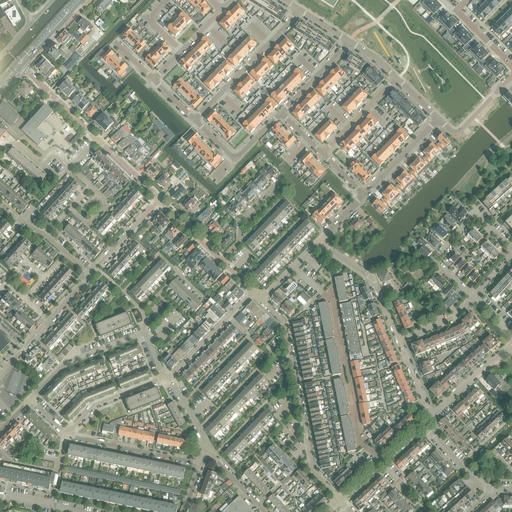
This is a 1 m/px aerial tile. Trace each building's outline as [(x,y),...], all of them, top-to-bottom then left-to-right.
[(112,2),(111,1),(110,0),(100,0),(94,7),(100,12),(100,11),(102,13),(112,2)] [(201,0),(197,0),(192,5),(195,9),(196,9),(203,2),(203,1),(201,0)] [(258,0),(254,8),(255,7),(260,10),(265,0),(258,0)] [(266,0),(265,0),(260,10),(264,13),(265,13),(271,3),(270,3),(270,2),(269,1),(268,1),(266,0)] [(426,1),(423,4),(428,9),(429,9),(436,2),(435,1),(434,0),(425,0),(426,1)] [(487,0),(485,0),(483,3),(492,12),(494,9),(495,8),(488,1),(487,0)] [(488,0),(488,1),(495,8),(499,5),(494,0),(488,0)] [(195,9),(195,10),(199,14),(199,13),(207,5),(203,1),(203,2),(196,9),(195,9)] [(439,4),(436,2),(429,9),(434,14),(432,16),(431,17),(434,20),(438,15),(436,13),(441,7),(439,5),(440,5),(439,4)] [(264,13),(264,14),(269,17),(276,6),(273,4),(273,5),(271,3),(265,13),(264,13)] [(479,6),(479,7),(488,16),(492,12),(483,3),(480,6),(479,6)] [(207,5),(199,13),(203,16),(211,9),(207,5)] [(238,5),(234,9),(241,16),(245,12),(244,11),(242,9),(238,5)] [(276,6),(269,17),(274,21),(275,20),(275,19),(281,10),(281,9),(279,8),(278,8),(276,6)] [(479,6),(474,10),(484,20),(487,17),(488,16),(479,7),(479,6)] [(13,8),(4,13),(12,25),(20,20),(15,10),(13,8)] [(230,12),(238,20),(237,20),(239,22),(243,18),(241,16),(234,9),(230,12)] [(281,10),(275,19),(275,20),(280,23),(285,15),(285,16),(287,13),(284,11),(281,10)] [(230,12),(226,16),(227,16),(234,23),(237,20),(238,20),(230,12)] [(438,15),(434,20),(436,22),(437,22),(442,27),(452,17),(450,15),(450,16),(447,12),(446,12),(441,18),(438,15)] [(179,17),(187,25),(191,21),(183,13),(179,17)] [(178,15),(174,20),(175,21),(176,21),(183,28),(187,25),(179,17),(178,15)] [(226,16),(223,20),(231,28),(235,24),(234,23),(227,16),(226,16)] [(452,17),(442,27),(447,32),(447,33),(449,35),(454,31),(452,29),(451,28),(457,23),(454,20),(454,19),(452,17)] [(504,17),(500,21),(509,29),(511,26),(511,24),(511,25),(504,17)] [(83,19),(79,24),(81,27),(80,29),(84,33),(86,31),(88,28),(91,31),(94,28),(88,22),(87,23),(83,19)] [(100,19),(95,24),(104,32),(108,27),(100,19)] [(223,20),(219,24),(228,33),(232,28),(231,28),(223,20)] [(172,25),(179,32),(183,28),(176,21),(175,21),(172,25)] [(297,35),(304,24),(302,22),(302,23),(299,21),(296,27),(295,27),(294,29),(293,31),(298,34),(297,35)] [(500,21),(497,24),(505,33),(509,29),(500,21)] [(171,24),(167,28),(176,37),(180,32),(179,32),(172,25),(171,24)] [(297,35),(302,38),(309,27),(308,26),(307,26),(305,25),(305,24),(304,24),(297,35)] [(497,24),(492,28),(494,30),(501,37),(502,37),(505,33),(497,24)] [(304,36),(309,39),(315,30),(312,29),(310,28),(309,27),(302,38),(303,38),(304,36)] [(128,28),(120,36),(125,41),(126,40),(125,40),(133,33),(133,32),(128,28)] [(454,31),(449,35),(450,36),(452,38),(454,36),(455,36),(460,41),(467,33),(466,32),(465,31),(465,30),(464,30),(462,28),(456,33),(455,32),(454,31)] [(309,39),(314,43),(320,33),(318,32),(317,32),(315,31),(315,30),(309,39)] [(74,31),(71,35),(78,41),(81,37),(74,31)] [(133,33),(125,40),(126,40),(130,44),(137,37),(139,36),(134,31),(133,32),(133,33)] [(72,38),(65,32),(57,40),(63,45),(63,44),(65,45),(72,38)] [(89,38),(85,33),(78,41),(83,45),(89,38)] [(317,48),(318,48),(325,36),(322,35),(322,36),(320,34),(320,33),(314,43),(319,46),(317,48)] [(467,33),(460,41),(465,46),(464,47),(462,48),(465,51),(469,47),(469,46),(467,44),(469,43),(473,39),(473,38),(471,36),(470,36),(467,33)] [(318,48),(323,51),(330,40),(328,39),(327,39),(325,37),(325,36),(318,48)] [(137,37),(130,44),(134,48),(134,49),(141,41),(137,37)] [(205,37),(201,41),(202,42),(202,41),(210,50),(214,46),(205,37)] [(249,37),(245,41),(253,48),(257,44),(249,37)] [(286,38),(282,42),(289,50),(293,46),(286,38)] [(330,40),(323,51),(324,49),(329,52),(333,46),(334,46),(336,43),(333,41),(332,42),(330,40)] [(134,48),(133,49),(138,53),(141,50),(143,48),(145,46),(146,45),(141,41),(134,49),(134,48)] [(162,41),(157,45),(159,47),(166,54),(171,50),(166,45),(167,45),(162,41)] [(202,42),(198,45),(206,52),(205,53),(206,53),(210,50),(202,41),(202,42)] [(242,44),(249,52),(253,48),(245,41),(242,44)] [(278,45),(278,46),(286,53),(289,50),(282,42),(278,46),(278,45)] [(240,43),(236,47),(237,47),(246,55),(249,52),(242,44),(240,43)] [(469,47),(465,51),(467,53),(468,54),(469,53),(471,55),(474,58),(483,49),(482,48),(480,46),(481,46),(480,46),(480,45),(480,46),(478,44),(472,49),(469,47)] [(198,45),(195,49),(202,56),(205,53),(206,52),(198,45)] [(69,57),(72,54),(69,51),(64,46),(60,49),(67,55),(69,57)] [(74,46),(69,51),(72,54),(77,49),(74,46)] [(278,46),(274,49),(282,57),(286,53),(278,46)] [(155,51),(162,58),(166,54),(159,47),(155,51)] [(237,47),(234,51),(242,59),(246,55),(237,47)] [(60,49),(58,51),(55,48),(51,52),(49,52),(48,53),(48,55),(56,62),(60,58),(59,58),(61,56),(66,60),(69,57),(67,55),(60,49)] [(153,49),(149,54),(150,55),(158,63),(162,58),(155,51),(153,49)] [(195,49),(191,52),(198,60),(199,59),(202,56),(195,49)] [(274,50),(271,53),(279,61),(282,57),(274,49),(274,50)] [(474,58),(473,58),(479,63),(478,64),(480,67),(485,62),(483,60),(488,54),(486,52),(486,51),(486,52),(485,51),(483,49),(474,58)] [(104,52),(100,56),(102,58),(100,60),(102,62),(105,65),(105,64),(114,55),(115,55),(110,50),(107,54),(104,52)] [(230,54),(230,55),(238,63),(239,63),(243,59),(242,59),(234,51),(230,54)] [(76,52),(71,57),(74,60),(78,64),(83,58),(76,52)] [(191,52),(187,56),(196,64),(196,65),(200,61),(199,59),(198,60),(191,52)] [(348,67),(356,56),(355,56),(352,55),(353,54),(350,52),(348,55),(348,56),(344,62),(349,65),(348,67)] [(275,65),(279,61),(271,53),(267,57),(275,65)] [(230,54),(225,58),(234,67),(238,63),(230,55),(230,54)] [(114,55),(105,64),(109,68),(120,57),(119,56),(117,58),(114,55)] [(150,55),(146,60),(147,60),(149,63),(154,68),(159,63),(158,63),(150,55)] [(184,60),(192,68),(196,64),(187,56),(184,60)] [(348,67),(353,71),(361,59),(360,59),(357,58),(357,57),(356,56),(348,67)] [(68,59),(63,65),(66,68),(72,63),(74,60),(71,57),(68,59)] [(120,57),(109,68),(114,72),(123,63),(122,63),(120,60),(122,58),(120,57)] [(184,59),(180,63),(182,65),(181,66),(185,70),(186,69),(188,71),(189,73),(194,69),(192,68),(184,60),(184,59)] [(224,59),(220,63),(221,64),(229,72),(233,68),(224,59)] [(266,59),(262,63),(270,71),(270,70),(274,67),(266,59)] [(363,61),(361,59),(353,71),(359,74),(366,63),(363,61)] [(485,62),(480,67),(483,70),(484,69),(489,74),(491,73),(491,72),(499,64),(498,64),(497,63),(493,59),(488,65),(487,64),(485,62)] [(44,60),(41,63),(49,72),(52,74),(55,70),(53,68),(44,60)] [(72,63),(66,68),(70,72),(76,67),(78,64),(74,60),(72,63)] [(41,63),(37,67),(46,75),(48,78),(52,74),(49,72),(41,63)] [(114,72),(113,73),(118,77),(120,75),(122,77),(126,73),(124,71),(128,67),(123,63),(122,63),(123,63),(114,72)] [(262,64),(258,67),(266,75),(270,71),(262,63),(262,64)] [(221,64),(217,68),(218,69),(218,68),(226,76),(230,72),(229,72),(221,64)] [(499,64),(491,72),(492,73),(496,78),(499,75),(500,76),(501,74),(502,73),(501,73),(503,71),(504,70),(502,69),(500,67),(500,66),(501,66),(500,66),(499,64)] [(254,70),(254,71),(262,79),(266,75),(258,67),(255,71),(254,70)] [(333,70),(343,80),(347,76),(338,67),(334,71),(333,70)] [(361,76),(366,80),(375,71),(373,69),(372,69),(370,67),(366,72),(365,72),(363,73),(363,74),(361,76)] [(218,69),(215,72),(222,79),(225,76),(226,76),(218,68),(218,69)] [(298,69),(294,73),(302,81),(306,77),(298,69)] [(333,70),(330,74),(338,83),(342,79),(343,80),(333,70)] [(262,79),(254,71),(250,75),(258,82),(262,79)] [(375,71),(366,80),(370,85),(379,75),(378,73),(377,73),(375,71)] [(215,72),(211,76),(218,83),(219,83),(222,79),(215,72)] [(294,74),(290,77),(298,85),(301,81),(302,81),(294,73),(293,73),(294,74)] [(330,75),(327,78),(334,85),(337,82),(338,83),(330,74),(330,75)] [(381,78),(379,75),(370,85),(371,84),(375,88),(381,82),(382,83),(384,80),(382,77),(381,78)] [(59,88),(64,93),(71,85),(73,83),(70,81),(71,81),(66,76),(61,81),(64,84),(59,88)] [(208,79),(207,79),(215,87),(219,83),(218,83),(211,76),(208,79)] [(249,76),(245,80),(253,88),(257,84),(249,76)] [(285,79),(285,80),(294,89),(298,85),(290,77),(287,81),(285,79)] [(207,78),(203,83),(211,91),(215,87),(207,79),(208,79),(207,78)] [(323,81),(332,91),(332,90),(331,89),(334,85),(327,78),(323,81)] [(177,83),(173,87),(178,91),(185,84),(180,79),(177,82),(177,83)] [(241,83),(249,91),(252,88),(253,89),(253,88),(245,80),(241,84),(241,83)] [(285,80),(281,83),(290,92),(294,89),(285,80)] [(323,81),(319,85),(329,94),(332,91),(323,81)] [(28,94),(32,90),(32,89),(30,87),(29,87),(23,82),(20,85),(20,86),(28,94),(28,93),(28,94)] [(185,84),(178,91),(182,95),(191,86),(186,82),(185,84)] [(241,83),(237,87),(247,96),(245,95),(249,91),(241,83)] [(281,83),(277,87),(286,96),(290,92),(281,83)] [(74,88),(71,85),(64,93),(68,98),(73,93),(75,95),(80,90),(76,86),(74,88)] [(328,94),(329,94),(319,85),(315,89),(323,97),(327,93),(328,94)] [(20,86),(19,87),(18,87),(16,88),(16,90),(15,91),(13,93),(6,100),(10,104),(12,102),(17,96),(19,94),(26,101),(28,98),(29,97),(27,95),(28,94),(28,93),(28,94),(20,86)] [(101,95),(104,92),(98,86),(95,88),(101,95)] [(191,86),(182,95),(186,100),(195,91),(191,86)] [(243,100),(247,96),(237,87),(237,88),(234,92),(243,100)] [(277,87),(273,91),(283,101),(283,100),(286,96),(277,87)] [(360,88),(356,92),(364,100),(367,96),(360,88)] [(84,94),(80,90),(75,95),(77,97),(73,102),(77,106),(85,99),(82,96),(84,94)] [(390,103),(400,94),(397,92),(395,90),(390,95),(389,95),(388,96),(388,97),(392,101),(390,103)] [(195,91),(186,100),(190,104),(198,96),(200,95),(195,91)] [(279,105),(283,101),(273,91),(275,93),(271,96),(279,105)] [(310,94),(318,103),(322,99),(314,91),(310,95),(310,94)] [(352,96),(360,104),(360,103),(364,100),(356,92),(352,96)] [(310,94),(306,98),(315,107),(318,103),(310,94)] [(400,94),(390,103),(395,108),(404,98),(402,96),(401,96),(400,94)] [(190,104),(195,109),(203,100),(198,96),(190,104)] [(268,96),(264,100),(274,110),(278,106),(268,96)] [(349,100),(357,107),(360,104),(352,96),(349,100)] [(306,99),(303,102),(310,109),(314,106),(315,107),(306,98),(306,99)] [(404,98),(395,108),(399,112),(408,102),(406,100),(404,98)] [(87,101),(85,99),(77,106),(82,111),(87,106),(89,108),(94,103),(89,99),(87,101)] [(265,102),(261,105),(269,114),(273,110),(274,110),(264,100),(263,101),(265,102)] [(345,102),(344,103),(353,111),(356,107),(357,108),(357,107),(349,100),(345,103),(345,102)] [(10,104),(16,110),(18,108),(12,102),(10,104)] [(299,105),(309,115),(307,113),(310,109),(303,102),(300,106),(299,105)] [(403,116),(412,107),(412,106),(411,105),(410,105),(408,103),(409,102),(408,102),(399,112),(401,110),(405,114),(403,116)] [(0,138),(6,131),(17,141),(24,133),(37,146),(45,138),(46,139),(54,131),(55,133),(63,124),(51,113),(52,113),(44,106),(27,125),(3,103),(0,105),(0,117),(0,138)] [(349,115),(353,111),(344,103),(340,107),(349,115)] [(99,113),(94,108),(95,107),(93,105),(86,113),(87,115),(88,116),(89,117),(90,117),(90,118),(94,114),(96,116),(99,113),(101,114),(103,111),(102,110),(99,113)] [(261,105),(257,109),(266,117),(269,114),(261,105)] [(299,105),(295,109),(305,118),(309,115),(299,105)] [(408,120),(409,118),(417,111),(415,108),(414,109),(412,107),(403,116),(408,120)] [(258,110),(254,114),(262,121),(266,117),(257,109),(258,110)] [(301,123),(305,118),(295,109),(296,110),(292,114),(301,123)] [(205,119),(210,124),(218,115),(213,111),(205,119)] [(417,111),(409,118),(414,123),(421,115),(421,114),(419,113),(417,111)] [(95,122),(100,127),(110,116),(108,114),(106,116),(103,113),(95,122)] [(152,118),(149,114),(144,119),(147,122),(152,118)] [(254,114),(251,118),(258,125),(262,121),(254,114)] [(210,123),(214,127),(222,120),(217,116),(218,116),(218,115),(210,124),(210,123)] [(366,119),(367,119),(374,126),(374,127),(379,123),(370,115),(366,119)] [(423,118),(421,115),(414,123),(418,127),(423,122),(426,120),(424,117),(423,118)] [(111,116),(110,116),(100,127),(105,132),(109,128),(113,132),(120,125),(114,119),(114,118),(112,117),(111,116)] [(247,121),(246,121),(255,129),(254,129),(258,125),(251,118),(247,122),(247,121)] [(363,123),(370,130),(374,126),(367,119),(363,123)] [(214,127),(219,132),(226,124),(222,120),(214,127)] [(329,120),(326,124),(333,131),(337,127),(329,120)] [(251,133),(255,129),(246,121),(242,125),(245,127),(244,128),(248,132),(249,131),(251,133)] [(359,126),(367,134),(370,130),(363,123),(359,127),(359,126)] [(219,132),(223,136),(232,127),(230,128),(226,124),(219,132)] [(270,131),(275,135),(282,128),(278,124),(274,128),(273,128),(270,131)] [(322,128),(330,135),(333,131),(326,124),(322,128)] [(152,125),(145,132),(147,134),(154,127),(152,125)] [(355,130),(363,138),(367,134),(359,126),(355,130)] [(123,127),(111,139),(115,144),(118,141),(120,143),(126,138),(130,134),(123,127)] [(236,131),(232,127),(223,136),(227,140),(232,136),(236,131)] [(395,131),(405,141),(409,137),(399,127),(395,131)] [(278,140),(278,141),(289,130),(287,129),(285,131),(282,128),(275,135),(279,139),(278,140)] [(317,130),(326,139),(330,135),(322,128),(319,131),(317,130)] [(281,146),(291,136),(288,134),(290,131),(289,130),(278,141),(282,145),(281,146)] [(326,139),(317,130),(313,134),(322,143),(326,139)] [(355,131),(352,134),(359,142),(363,138),(355,130),(355,131)] [(392,135),(401,144),(404,141),(405,141),(395,131),(397,133),(394,137),(392,135)] [(186,141),(191,145),(199,137),(194,133),(191,136),(189,134),(184,138),(187,141),(186,141)] [(79,134),(70,143),(73,145),(82,136),(79,134)] [(120,143),(118,146),(122,150),(125,147),(127,150),(133,144),(133,145),(134,143),(137,141),(130,134),(126,138),(120,143)] [(348,138),(355,145),(359,142),(352,134),(348,138)] [(388,139),(390,141),(398,148),(401,144),(392,135),(388,139)] [(447,139),(445,137),(442,135),(437,139),(440,142),(438,144),(442,148),(444,146),(447,149),(451,144),(447,140),(447,139)] [(296,140),(291,136),(281,146),(286,150),(296,140)] [(194,151),(205,140),(203,138),(201,140),(199,138),(199,137),(191,145),(191,146),(191,145),(195,149),(194,151)] [(344,142),(352,149),(355,145),(348,138),(344,142)] [(205,140),(194,151),(198,155),(207,146),(204,143),(206,141),(205,140)] [(127,150),(124,153),(129,157),(131,159),(134,156),(139,151),(140,151),(143,147),(141,145),(137,141),(134,143),(133,145),(133,144),(127,150)] [(390,141),(386,144),(394,152),(398,148),(390,141)] [(352,150),(352,149),(344,142),(340,146),(342,148),(341,148),(346,152),(348,154),(352,150)] [(383,148),(390,155),(394,152),(386,144),(383,148)] [(429,147),(428,149),(435,156),(441,149),(437,145),(435,147),(432,144),(429,146),(429,147)] [(207,146),(198,155),(202,159),(213,148),(212,147),(210,149),(207,146)] [(134,156),(131,159),(136,164),(138,166),(141,164),(143,166),(143,165),(150,158),(148,156),(150,154),(149,153),(143,147),(140,151),(139,151),(134,156)] [(7,149),(2,155),(4,157),(6,155),(10,150),(7,148),(7,149)] [(10,150),(6,155),(39,183),(44,178),(45,180),(49,176),(46,174),(46,175),(12,148),(10,150)] [(213,148),(202,159),(207,163),(216,154),(215,154),(213,152),(215,149),(213,148)] [(379,151),(387,159),(390,155),(383,148),(379,151)] [(429,162),(435,156),(428,149),(423,153),(426,156),(424,158),(429,162)] [(152,157),(153,158),(160,151),(159,150),(152,157)] [(91,159),(96,163),(103,156),(100,154),(101,152),(99,151),(91,159)] [(378,151),(375,154),(384,163),(383,162),(387,159),(379,151),(378,151)] [(298,163),(303,167),(313,157),(308,153),(298,163)] [(220,158),(216,154),(207,163),(207,164),(207,163),(212,167),(213,166),(215,168),(219,164),(217,162),(220,158)] [(371,159),(380,167),(384,163),(375,154),(375,155),(371,159)] [(105,158),(103,156),(96,163),(100,168),(108,159),(106,157),(105,158)] [(307,171),(319,159),(317,158),(315,160),(312,158),(313,157),(303,167),(305,165),(309,169),(307,171)] [(150,158),(143,165),(144,166),(147,169),(151,164),(150,162),(152,160),(150,158)] [(418,158),(414,163),(423,171),(422,170),(428,163),(423,159),(421,161),(418,158)] [(110,161),(108,159),(100,168),(104,172),(111,164),(109,162),(110,161)] [(319,159),(307,171),(311,175),(321,166),(318,163),(320,161),(319,159)] [(348,169),(352,173),(361,165),(356,161),(354,163),(354,162),(350,166),(350,167),(348,169)] [(419,176),(423,171),(414,163),(410,167),(413,170),(411,172),(415,176),(417,174),(419,176)] [(103,173),(107,177),(108,177),(117,168),(115,166),(114,167),(111,164),(104,172),(103,173)] [(147,169),(146,171),(146,173),(147,174),(149,174),(154,178),(161,170),(157,166),(155,168),(152,165),(147,169)] [(264,168),(262,170),(268,176),(270,173),(275,178),(279,174),(270,165),(266,170),(264,168)] [(353,173),(356,176),(364,169),(360,165),(361,165),(352,173),(353,173)] [(325,170),(321,166),(311,175),(316,180),(321,175),(321,174),(325,170)] [(88,171),(84,167),(79,171),(84,176),(88,171)] [(113,180),(120,173),(117,170),(118,169),(117,168),(108,177),(107,177),(112,181),(113,180)] [(356,176),(360,180),(367,172),(364,169),(356,176)] [(84,176),(88,180),(92,175),(90,173),(91,172),(89,170),(88,171),(84,176)] [(262,174),(257,179),(266,187),(270,183),(265,178),(268,176),(262,170),(260,172),(262,174)] [(183,171),(176,178),(179,180),(185,173),(183,171)] [(371,176),(367,172),(360,180),(364,183),(371,176)] [(402,175),(400,176),(410,185),(408,184),(414,177),(410,173),(408,175),(404,172),(402,174),(402,175)] [(122,175),(120,173),(113,180),(117,184),(125,176),(124,174),(122,175)] [(185,173),(179,180),(181,182),(188,175),(185,173)] [(176,178),(173,175),(169,180),(164,175),(158,182),(159,182),(158,184),(161,186),(162,185),(164,188),(170,183),(173,186),(179,180),(176,178)] [(127,178),(125,176),(117,184),(115,186),(120,190),(121,188),(122,189),(129,181),(126,179),(127,178)] [(405,190),(410,185),(400,176),(399,178),(398,178),(396,181),(399,184),(397,186),(402,190),(403,188),(405,190)] [(76,190),(80,186),(73,179),(69,183),(76,190)] [(251,181),(249,183),(255,189),(257,187),(261,191),(266,187),(257,179),(253,183),(251,181)] [(181,182),(179,180),(173,186),(177,189),(175,191),(174,190),(171,194),(173,196),(173,197),(173,198),(174,198),(175,198),(177,200),(183,194),(184,195),(187,192),(183,187),(184,186),(181,182)] [(505,180),(501,184),(508,191),(511,188),(511,187),(505,180)] [(69,183),(66,187),(73,193),(76,190),(69,183)] [(248,188),(245,192),(253,200),(257,196),(253,191),(255,189),(249,183),(246,186),(248,188)] [(0,189),(0,193),(2,195),(9,188),(5,184),(0,189)] [(501,184),(497,188),(504,195),(508,191),(501,184)] [(138,199),(141,195),(132,186),(130,188),(132,190),(131,192),(138,199)] [(391,186),(386,190),(396,199),(400,195),(399,193),(400,191),(396,187),(394,189),(391,186)] [(66,187),(62,191),(69,197),(73,193),(66,187)] [(2,195),(6,199),(12,191),(9,188),(2,195)] [(198,188),(196,190),(203,197),(205,195),(198,188)] [(497,188),(493,191),(500,198),(504,195),(497,188)] [(199,201),(203,197),(196,190),(192,194),(199,201)] [(239,194),(236,196),(242,202),(244,200),(249,204),(253,200),(245,192),(243,190),(239,194)] [(396,200),(396,199),(386,190),(387,191),(382,195),(385,198),(384,200),(388,204),(394,198),(396,200)] [(6,199),(10,202),(16,195),(12,191),(6,199)] [(62,191),(59,195),(66,201),(69,197),(62,191)] [(493,191),(489,195),(496,202),(500,198),(493,191)] [(131,192),(129,194),(127,192),(125,194),(134,202),(138,199),(131,192)] [(125,194),(123,196),(125,198),(124,200),(131,206),(132,208),(136,204),(134,202),(125,194)] [(329,197),(340,208),(341,206),(339,204),(342,201),(335,194),(330,198),(329,197)] [(10,202),(14,205),(20,198),(16,195),(10,202)] [(59,195),(55,198),(62,205),(66,201),(59,195)] [(489,195),(486,199),(493,207),(497,203),(496,202),(489,195)] [(230,202),(232,204),(240,213),(244,208),(240,204),(242,202),(236,196),(230,202)] [(198,201),(194,198),(192,200),(189,197),(186,200),(185,198),(179,204),(184,209),(185,208),(188,211),(192,206),(193,207),(196,204),(195,204),(198,201)] [(329,197),(324,201),(334,210),(336,207),(338,209),(340,208),(329,197)] [(14,205),(17,209),(24,202),(20,198),(14,205)] [(55,198),(52,202),(59,209),(62,205),(55,198)] [(459,204),(455,209),(453,207),(448,212),(459,222),(464,217),(463,216),(467,212),(464,210),(466,207),(456,198),(454,200),(459,204)] [(489,210),(493,207),(486,199),(483,200),(484,202),(482,203),(489,210)] [(124,200),(122,202),(120,200),(118,202),(127,210),(131,206),(124,200)] [(383,214),(387,209),(385,207),(387,205),(382,201),(381,203),(378,200),(373,205),(376,208),(375,208),(378,210),(383,214)] [(324,201),(320,205),(331,216),(333,215),(331,213),(334,210),(324,201)] [(28,205),(24,202),(17,209),(21,212),(28,205)] [(52,202),(48,206),(56,212),(59,209),(52,202)] [(118,202),(116,203),(119,205),(117,207),(124,214),(127,210),(118,202)] [(280,203),(282,205),(283,205),(291,213),(294,209),(286,202),(284,204),(282,202),(280,203)] [(236,217),(240,213),(232,204),(228,208),(226,206),(224,209),(230,214),(232,212),(236,217)] [(277,207),(279,209),(280,208),(287,216),(291,213),(283,205),(282,205),(281,207),(279,205),(277,207)] [(316,209),(325,219),(328,216),(330,218),(331,216),(320,205),(316,209)] [(48,206),(45,210),(52,216),(56,212),(48,206)] [(117,207),(115,209),(113,207),(111,209),(120,218),(124,214),(117,207)] [(274,210),(276,212),(284,219),(287,216),(280,208),(279,209),(278,210),(275,208),(274,210)] [(111,209),(109,211),(112,213),(110,215),(115,219),(115,220),(117,221),(120,218),(111,209)] [(312,214),(310,216),(314,220),(316,218),(321,224),(324,220),(325,219),(316,209),(311,214),(312,214)] [(45,210),(42,214),(49,220),(52,216),(45,210)] [(205,212),(197,219),(202,224),(204,222),(206,224),(211,219),(209,217),(211,214),(207,210),(206,210),(205,212)] [(271,213),(273,215),(281,222),(284,219),(276,212),(274,214),(272,212),(271,213)] [(110,215),(108,213),(106,215),(104,213),(102,215),(112,223),(115,220),(115,219),(110,215)] [(165,218),(165,217),(165,216),(164,215),(163,215),(161,213),(157,217),(156,216),(153,219),(155,220),(152,222),(155,225),(157,223),(159,225),(165,218)] [(215,213),(210,218),(213,221),(215,222),(220,217),(215,213)] [(505,222),(510,217),(505,213),(501,217),(505,222)] [(446,216),(443,219),(445,221),(443,223),(451,231),(456,225),(454,224),(456,222),(454,221),(451,218),(447,214),(446,216)] [(102,215),(100,216),(103,218),(101,220),(108,227),(108,226),(112,223),(102,215)] [(268,216),(270,219),(270,218),(278,226),(281,222),(273,215),(271,217),(269,215),(268,216)] [(511,232),(511,215),(503,224),(511,233),(511,232)] [(159,225),(160,226),(156,230),(161,234),(167,227),(166,226),(170,223),(168,220),(168,219),(167,218),(166,218),(165,218),(159,225)] [(264,220),(266,222),(267,221),(275,229),(278,226),(270,218),(270,219),(268,220),(266,218),(264,220)] [(364,221),(362,219),(359,221),(357,219),(350,225),(350,226),(350,227),(352,228),(355,231),(363,224),(362,224),(364,221)] [(2,220),(0,221),(0,224),(6,230),(7,231),(11,227),(9,226),(2,220)] [(101,220),(99,222),(97,220),(95,222),(105,231),(106,232),(109,227),(108,226),(108,227),(101,220)] [(221,231),(221,229),(217,225),(215,222),(213,221),(208,226),(210,228),(209,229),(211,231),(210,232),(210,233),(212,235),(213,235),(217,231),(218,233),(219,233),(221,231)] [(261,223),(263,225),(264,225),(272,232),(275,229),(267,221),(266,222),(265,223),(263,222),(261,223)] [(300,223),(302,225),(303,224),(310,231),(313,228),(306,221),(304,223),(301,221),(300,223)] [(95,222),(94,224),(96,226),(94,228),(101,235),(105,231),(95,222)] [(445,238),(448,234),(443,230),(445,227),(439,222),(434,227),(437,229),(434,231),(442,239),(444,237),(445,238)] [(63,236),(65,237),(74,228),(70,224),(63,232),(65,233),(63,236)] [(297,226),(299,228),(300,227),(307,235),(310,231),(303,224),(302,225),(300,227),(298,224),(297,226)] [(258,226),(260,228),(261,228),(268,235),(272,232),(264,225),(263,225),(262,227),(260,225),(258,226)] [(176,236),(175,235),(179,231),(177,229),(176,228),(175,227),(174,227),(174,226),(164,236),(169,240),(171,240),(174,238),(176,236)] [(294,229),(296,231),(304,238),(307,235),(300,227),(299,228),(297,230),(295,228),(294,229)] [(69,237),(71,238),(77,231),(74,228),(65,237),(67,239),(69,237)] [(255,230),(257,232),(257,231),(265,239),(268,235),(261,228),(260,228),(259,230),(256,228),(255,230)] [(471,241),(472,240),(478,233),(474,229),(472,231),(472,230),(466,237),(471,241)] [(77,231),(71,238),(73,240),(71,242),(73,244),(81,235),(82,233),(79,230),(77,231)] [(224,239),(222,241),(223,243),(222,244),(225,247),(226,246),(227,246),(233,240),(235,238),(229,231),(222,238),(224,239)] [(252,233),(254,235),(254,234),(262,242),(265,239),(257,231),(257,232),(255,233),(253,231),(252,233)] [(290,232),(293,234),(301,241),(304,238),(296,231),(294,233),(292,231),(290,232)] [(430,235),(426,240),(435,248),(440,243),(436,239),(438,237),(432,232),(431,231),(429,234),(430,235)] [(482,236),(478,233),(472,240),(478,246),(483,241),(480,238),(482,236)] [(249,236),(251,238),(259,245),(262,242),(254,234),(254,235),(252,237),(250,235),(249,236)] [(287,235),(290,238),(290,237),(298,244),(301,241),(293,234),(291,236),(289,234),(287,235)] [(77,244),(78,245),(85,238),(81,235),(73,244),(75,246),(77,244)] [(154,244),(160,238),(157,236),(151,242),(154,244)] [(173,243),(167,248),(170,251),(173,248),(176,251),(178,249),(188,240),(184,236),(174,245),(173,243)] [(284,239),(286,241),(287,240),(294,248),(298,244),(290,237),(290,238),(288,240),(286,237),(284,239)] [(79,249),(80,251),(89,242),(85,238),(78,245),(80,247),(79,249)] [(246,239),(248,241),(256,248),(259,245),(251,238),(249,240),(247,238),(246,239)] [(418,251),(426,258),(431,253),(425,247),(427,244),(421,238),(417,243),(421,247),(421,248),(418,251)] [(27,249),(30,245),(23,239),(19,242),(27,249)] [(148,249),(151,246),(149,244),(145,239),(142,242),(148,249)] [(281,242),(283,244),(284,244),(291,251),(294,248),(287,240),(286,241),(285,243),(282,241),(281,242)] [(138,252),(142,248),(135,241),(133,243),(130,241),(129,243),(138,252)] [(253,252),(256,248),(248,241),(246,243),(244,241),(243,242),(253,252)] [(485,243),(483,241),(478,246),(485,252),(491,245),(487,241),(485,243)] [(19,242),(16,246),(23,253),(27,249),(19,242)] [(84,250),(86,252),(93,245),(89,242),(80,251),(82,253),(84,250)] [(129,243),(127,245),(129,247),(128,249),(135,255),(138,252),(129,243)] [(185,249),(184,251),(186,253),(184,255),(186,257),(190,253),(195,248),(195,247),(195,246),(194,245),(193,245),(191,243),(188,247),(187,247),(185,248),(185,249)] [(278,245),(280,248),(281,247),(288,254),(291,251),(284,244),(283,244),(282,246),(279,244),(278,245)] [(86,256),(88,258),(96,248),(93,245),(86,252),(88,254),(86,256)] [(485,252),(489,256),(496,249),(491,245),(485,252)] [(16,246),(12,250),(20,257),(23,253),(16,246)] [(152,246),(149,249),(155,255),(158,252),(152,246)] [(275,249),(277,251),(277,250),(285,257),(288,254),(281,247),(280,248),(278,249),(276,247),(275,249)] [(31,255),(35,259),(41,251),(38,248),(31,255)] [(100,252),(96,248),(88,258),(90,259),(91,257),(94,259),(100,252)] [(128,249),(126,251),(124,249),(122,251),(131,259),(135,255),(128,249)] [(187,263),(184,266),(185,267),(187,268),(188,267),(192,271),(205,257),(205,256),(205,255),(199,250),(198,250),(198,249),(190,258),(186,261),(187,263)] [(500,253),(496,249),(489,256),(494,260),(499,255),(498,255),(500,253)] [(12,250),(9,254),(16,260),(20,257),(12,250)] [(271,252),(274,254),(274,253),(282,261),(285,257),(277,250),(277,251),(275,252),(273,250),(271,252)] [(35,259),(39,262),(45,255),(41,251),(35,259)] [(122,251),(120,252),(122,254),(121,256),(128,263),(131,259),(122,251)] [(459,258),(460,257),(456,253),(455,254),(452,252),(447,257),(450,260),(449,261),(453,265),(454,264),(454,263),(459,258)] [(268,255),(270,257),(271,256),(279,264),(282,261),(274,253),(274,254),(272,256),(269,254),(268,255)] [(9,254),(6,258),(13,264),(16,260),(9,254)] [(39,262),(42,266),(49,258),(45,255),(39,262)] [(121,256),(119,258),(117,256),(115,258),(124,267),(128,263),(121,256)] [(174,256),(171,260),(178,267),(181,263),(174,256)] [(265,258),(267,260),(268,260),(275,267),(279,264),(271,256),(270,257),(269,259),(266,257),(265,258)] [(6,258),(2,261),(9,268),(13,264),(6,258)] [(53,262),(49,258),(42,266),(46,269),(53,262)] [(115,258),(113,260),(115,262),(114,264),(121,270),(124,267),(115,258)] [(466,264),(467,263),(462,259),(461,260),(459,258),(454,263),(454,264),(456,266),(455,267),(459,271),(461,270),(460,270),(466,264)] [(199,266),(203,270),(211,263),(207,259),(199,266)] [(156,262),(158,264),(159,263),(166,271),(169,267),(162,260),(160,262),(157,260),(156,262)] [(262,261),(264,263),(265,263),(272,270),(275,267),(268,260),(267,260),(265,262),(263,260),(262,261)] [(153,265),(155,267),(156,267),(163,274),(166,271),(159,263),(158,264),(156,266),(154,263),(153,265)] [(203,270),(207,274),(215,266),(211,263),(203,270)] [(259,265),(261,267),(262,266),(269,273),(272,270),(265,263),(264,263),(262,265),(260,263),(259,265)] [(114,264),(112,266),(110,264),(108,266),(117,274),(121,270),(114,264)] [(472,270),(473,269),(469,265),(468,266),(466,264),(460,270),(461,270),(463,272),(462,273),(466,277),(467,276),(472,270)] [(68,277),(72,273),(64,266),(61,270),(68,277)] [(108,266),(106,268),(109,270),(107,272),(114,278),(117,274),(108,266)] [(207,274),(211,278),(218,270),(215,266),(207,274)] [(256,268),(258,270),(258,269),(266,277),(269,273),(262,266),(261,267),(259,269),(257,267),(256,268)] [(150,268),(152,270),(160,277),(163,274),(156,267),(155,267),(153,269),(151,267),(150,268)] [(253,271),(255,273),(263,280),(266,277),(258,269),(258,270),(256,272),(254,270),(253,271)] [(61,270),(57,274),(65,280),(68,277),(61,270)] [(147,271),(149,273),(157,280),(160,277),(152,270),(150,272),(148,270),(147,271)] [(218,270),(211,278),(209,280),(213,284),(222,274),(218,270)] [(467,276),(469,278),(468,279),(473,283),(480,275),(475,271),(474,272),(472,270),(467,276)] [(381,279),(385,277),(386,281),(390,279),(387,271),(379,275),(381,279)] [(143,274),(146,277),(146,276),(154,283),(157,280),(149,273),(147,275),(145,273),(143,274)] [(259,283),(263,280),(255,273),(253,275),(251,273),(249,274),(252,277),(252,276),(259,283)] [(57,274),(54,278),(61,284),(65,280),(57,274)] [(511,280),(506,274),(502,278),(509,284),(511,286),(511,284),(511,280)] [(344,283),(343,275),(339,276),(339,277),(334,278),(335,284),(344,283)] [(447,282),(441,277),(441,278),(438,276),(437,277),(434,275),(428,281),(434,286),(433,287),(437,291),(438,292),(439,292),(440,292),(441,290),(441,289),(447,282)] [(140,278),(143,280),(150,287),(154,283),(146,276),(146,277),(144,279),(142,276),(140,278)] [(231,281),(228,279),(228,278),(227,278),(225,276),(217,283),(219,285),(221,284),(224,287),(225,288),(231,281)] [(169,287),(172,290),(179,282),(177,280),(179,278),(178,277),(176,279),(169,287)] [(54,278),(51,281),(58,288),(61,284),(54,278)] [(506,288),(508,290),(511,286),(509,284),(502,278),(499,282),(506,288)] [(137,281),(139,283),(140,283),(147,290),(150,287),(143,280),(141,282),(138,280),(137,281)] [(181,280),(179,282),(172,290),(175,293),(183,285),(182,285),(180,283),(182,281),(181,280)] [(51,281),(47,285),(54,292),(58,288),(51,281)] [(231,281),(225,288),(224,287),(222,290),(226,293),(227,294),(236,285),(231,281)] [(105,292),(109,288),(101,282),(99,284),(97,282),(96,284),(105,292)] [(275,301),(279,305),(286,297),(284,295),(288,292),(290,294),(293,291),(295,288),(297,286),(293,282),(290,285),(287,289),(285,290),(283,293),(275,301)] [(502,292),(506,288),(499,282),(495,286),(502,292)] [(134,284),(136,286),(137,286),(144,293),(147,290),(140,283),(139,283),(138,285),(135,283),(134,284)] [(184,283),(182,285),(183,285),(175,293),(179,296),(186,289),(185,288),(183,286),(186,284),(184,283)] [(96,284),(94,286),(96,288),(94,289),(102,296),(105,292),(96,284)] [(47,285),(44,289),(51,296),(54,292),(47,285)] [(227,294),(224,297),(228,301),(233,296),(233,297),(240,290),(236,285),(227,294)] [(459,298),(454,293),(456,290),(450,285),(443,293),(448,298),(443,304),(449,309),(459,298)] [(131,287),(133,290),(134,289),(141,296),(144,293),(137,286),(136,286),(134,288),(132,286),(131,287)] [(188,286),(185,288),(186,289),(179,296),(182,299),(189,292),(189,291),(187,289),(189,287),(188,286)] [(500,297),(504,293),(502,292),(495,286),(492,289),(500,296),(500,297)] [(283,293),(281,291),(283,290),(280,287),(271,297),(275,301),(283,293)] [(369,292),(366,287),(360,290),(363,295),(369,292)] [(44,289),(40,293),(48,299),(51,296),(44,289)] [(94,289),(92,292),(90,290),(89,291),(98,300),(102,296),(94,289)] [(138,300),(141,296),(134,289),(133,290),(131,292),(129,289),(128,291),(130,293),(130,292),(138,300)] [(191,289),(189,291),(189,292),(182,299),(185,302),(192,295),(192,294),(190,293),(192,290),(191,289)] [(492,289),(489,293),(490,294),(489,294),(492,297),(491,299),(495,302),(500,297),(500,296),(492,289)] [(222,308),(227,313),(233,307),(230,304),(233,302),(235,304),(244,295),(244,293),(240,290),(233,297),(235,298),(233,300),(231,299),(226,304),(222,308)] [(89,291),(87,293),(89,295),(88,297),(95,304),(98,300),(89,291)] [(2,299),(6,303),(12,296),(8,292),(2,299)] [(194,292),(192,294),(192,295),(185,302),(188,306),(196,298),(195,298),(193,296),(195,294),(194,292)] [(304,292),(301,294),(297,299),(302,304),(304,306),(311,299),(304,292)] [(369,292),(363,295),(357,297),(358,300),(359,299),(359,300),(364,298),(365,301),(371,298),(369,292)] [(40,293),(37,297),(44,303),(48,299),(40,293)] [(197,295),(195,298),(196,298),(188,306),(192,309),(199,301),(198,301),(196,299),(199,297),(197,295)] [(216,304),(218,303),(222,300),(223,299),(218,295),(212,301),(216,304)] [(6,303),(9,306),(16,299),(12,296),(6,303)] [(82,299),(91,307),(93,309),(96,305),(95,304),(88,297),(86,299),(83,297),(82,299)] [(286,302),(281,307),(285,311),(293,303),(295,301),(291,298),(289,300),(288,299),(286,302)] [(394,303),(396,309),(403,306),(403,305),(402,302),(408,300),(407,298),(401,300),(394,303)] [(9,306),(13,310),(20,303),(16,299),(9,306)] [(82,299),(80,301),(82,303),(81,305),(88,311),(91,307),(82,299)] [(157,320),(170,307),(161,299),(158,303),(162,307),(153,317),(157,320)] [(200,299),(198,301),(199,301),(192,309),(195,312),(202,305),(200,302),(202,300),(200,299)] [(205,305),(220,320),(226,313),(216,304),(212,301),(211,299),(205,305)] [(351,361),(351,360),(355,360),(357,360),(357,359),(361,358),(361,359),(361,358),(363,358),(352,301),(347,302),(348,304),(340,305),(340,306),(341,306),(342,308),(340,309),(341,312),(340,312),(340,313),(341,312),(341,313),(342,313),(343,316),(342,316),(342,319),(342,320),(344,320),(344,323),(343,323),(344,327),(343,327),(344,327),(344,328),(345,327),(346,330),(344,330),(345,334),(345,335),(347,335),(347,337),(346,338),(347,341),(346,341),(346,342),(347,341),(347,342),(348,342),(349,345),(347,345),(348,348),(347,348),(348,349),(349,356),(350,361),(351,361)] [(257,306),(253,302),(252,302),(246,308),(251,312),(257,306)] [(23,306),(20,303),(13,310),(17,313),(20,310),(23,306)] [(293,303),(285,311),(289,315),(297,307),(293,303)] [(376,309),(374,303),(367,306),(369,309),(366,311),(367,313),(376,309)] [(406,304),(403,305),(403,306),(396,309),(398,314),(406,311),(404,308),(407,307),(406,304)] [(81,305),(79,307),(77,305),(75,306),(84,315),(88,311),(81,305)] [(202,311),(205,314),(216,324),(220,320),(205,305),(202,307),(200,309),(202,311)] [(75,306),(73,308),(75,310),(74,312),(81,319),(84,315),(75,306)] [(251,312),(251,313),(249,314),(252,317),(251,318),(252,319),(261,310),(257,306),(251,312)] [(368,319),(362,321),(363,324),(371,321),(369,318),(371,318),(378,315),(376,309),(367,313),(368,315),(367,316),(368,319)] [(17,313),(13,317),(17,320),(24,313),(20,310),(17,313)] [(252,319),(249,322),(244,328),(247,331),(250,328),(248,327),(253,322),(255,324),(257,322),(265,314),(261,310),(252,319)] [(406,311),(398,314),(400,319),(408,316),(407,313),(409,312),(408,310),(406,311)] [(73,323),(77,319),(70,312),(68,314),(66,312),(64,314),(73,323)] [(245,318),(246,317),(241,312),(235,319),(240,324),(245,318)] [(17,320),(21,324),(27,316),(24,313),(17,320)] [(474,326),(478,322),(474,318),(476,316),(473,313),(471,315),(470,314),(466,318),(474,326)] [(64,314),(62,316),(64,318),(63,320),(70,326),(73,323),(64,314)] [(99,327),(97,328),(100,336),(102,335),(103,337),(130,326),(129,324),(131,323),(128,315),(126,316),(125,314),(115,318),(115,317),(108,319),(108,320),(98,324),(99,327)] [(205,314),(203,316),(207,320),(206,322),(212,328),(216,324),(205,314)] [(257,322),(261,327),(269,318),(265,314),(257,322)] [(408,316),(400,319),(403,324),(410,321),(409,318),(412,317),(411,315),(408,316)] [(21,324),(25,327),(31,320),(27,316),(21,324)] [(249,322),(248,321),(245,318),(240,324),(244,328),(249,322)] [(261,327),(265,331),(274,322),(269,318),(261,327)] [(466,318),(462,322),(463,322),(469,329),(470,330),(474,326),(466,318)] [(292,323),(293,328),(303,326),(306,325),(305,319),(301,320),(302,321),(292,323)] [(35,323),(31,320),(25,327),(29,331),(35,323)] [(63,320),(61,322),(59,320),(57,322),(66,330),(70,326),(63,320)] [(198,324),(199,325),(207,333),(211,329),(205,323),(204,324),(201,320),(198,324)] [(382,325),(380,320),(370,324),(370,326),(373,325),(375,328),(382,325)] [(410,321),(403,324),(405,330),(412,327),(411,323),(414,322),(413,320),(410,321)] [(57,322),(55,324),(58,326),(56,327),(63,334),(66,330),(57,322)] [(265,331),(263,333),(268,338),(274,331),(278,327),(274,322),(265,331)] [(463,322),(462,322),(458,326),(463,335),(465,334),(469,329),(463,322)] [(235,333),(238,330),(231,323),(228,327),(235,333)] [(197,331),(203,337),(207,333),(199,325),(196,328),(198,330),(197,331)] [(458,326),(457,327),(452,329),(455,338),(462,336),(463,335),(458,326)] [(56,327),(54,329),(52,327),(50,329),(60,338),(63,334),(56,327)] [(228,327),(225,330),(232,337),(235,333),(228,327)] [(50,329),(48,331),(51,333),(49,335),(56,342),(60,338),(50,329)] [(452,329),(447,331),(451,340),(455,338),(452,329)] [(190,330),(188,332),(199,342),(203,338),(196,332),(193,330),(192,332),(190,330)] [(225,330),(221,333),(228,340),(232,337),(225,330)] [(377,333),(371,335),(372,338),(378,335),(379,338),(386,335),(384,330),(377,333)] [(333,338),(333,331),(324,333),(325,339),(332,338),(333,338)] [(447,331),(442,333),(446,343),(451,340),(447,331)] [(0,352),(10,342),(0,332),(0,352)] [(195,346),(199,342),(188,332),(187,333),(189,335),(187,337),(189,339),(189,340),(195,346)] [(221,333),(218,336),(225,343),(228,340),(221,333)] [(442,333),(437,335),(441,345),(446,343),(442,333)] [(49,335),(47,337),(45,335),(43,337),(53,345),(56,342),(49,335)] [(379,338),(376,339),(377,342),(380,340),(381,343),(388,340),(386,335),(379,338)] [(437,335),(432,338),(436,347),(441,345),(437,335)] [(494,348),(498,344),(498,343),(500,341),(497,338),(495,340),(491,335),(487,339),(494,348)] [(218,336),(215,340),(222,346),(225,343),(218,336)] [(43,337),(42,339),(44,341),(42,343),(49,349),(53,345),(43,337)] [(259,337),(255,342),(254,342),(259,347),(264,342),(259,337)] [(432,338),(427,340),(431,349),(436,347),(432,338)] [(487,339),(482,343),(483,343),(490,351),(489,351),(490,352),(494,348),(487,339)] [(215,340),(212,343),(219,350),(222,346),(215,340)] [(381,349),(383,348),(390,346),(388,340),(381,343),(373,347),(374,349),(380,347),(381,349)] [(427,340),(422,342),(426,351),(431,349),(427,340)] [(190,351),(194,347),(187,341),(185,343),(183,341),(182,342),(190,351)] [(422,342),(422,341),(416,343),(421,354),(426,352),(426,351),(422,342)] [(182,342),(178,346),(181,348),(180,348),(186,354),(190,351),(182,342)] [(212,343),(209,346),(216,353),(219,350),(212,343)] [(244,344),(246,346),(247,346),(254,353),(257,350),(250,343),(247,345),(245,343),(244,344)] [(416,343),(411,346),(416,356),(421,354),(416,343)] [(483,343),(479,347),(485,354),(489,351),(490,351),(483,343)] [(45,355),(48,351),(40,344),(37,348),(36,347),(29,354),(30,355),(29,356),(27,355),(26,356),(28,358),(25,362),(29,365),(30,363),(33,366),(34,367),(38,363),(34,359),(35,359),(34,357),(33,356),(38,351),(39,352),(41,352),(41,351),(45,355)] [(139,344),(133,346),(137,355),(142,353),(139,344)] [(133,346),(128,348),(132,357),(137,355),(133,346)] [(209,346),(206,349),(213,356),(216,353),(209,346)] [(241,347),(243,350),(243,349),(251,356),(254,353),(247,346),(246,346),(244,348),(242,346),(241,347)] [(383,348),(381,349),(381,350),(382,352),(384,351),(386,354),(393,351),(390,346),(383,348)] [(182,359),(185,355),(179,349),(179,350),(176,347),(174,349),(172,350),(182,359)] [(479,347),(475,350),(481,358),(485,354),(479,347)] [(128,348),(123,350),(128,361),(127,359),(132,357),(128,348)] [(206,349),(203,353),(209,359),(213,356),(206,349)] [(238,350),(240,353),(240,352),(248,359),(251,356),(243,349),(243,350),(241,351),(239,349),(238,350)] [(123,350),(118,352),(123,363),(128,361),(123,350)] [(172,350),(168,354),(169,355),(178,363),(182,359),(172,350)] [(475,350),(471,354),(477,362),(481,358),(475,350)] [(386,354),(383,355),(384,357),(387,356),(388,359),(395,356),(393,351),(386,354)] [(41,371),(43,369),(46,372),(55,362),(54,361),(56,359),(49,352),(47,355),(50,358),(43,365),(41,363),(38,367),(38,368),(41,371)] [(118,352),(113,354),(118,365),(123,363),(118,352)] [(234,354),(237,356),(245,363),(248,359),(240,352),(240,353),(238,355),(236,352),(234,354)] [(203,353),(199,356),(206,363),(209,359),(203,353)] [(113,354),(108,356),(112,365),(117,363),(117,365),(118,365),(113,354)] [(471,354),(467,358),(473,365),(477,362),(471,354)] [(177,364),(168,356),(164,360),(167,365),(172,369),(177,364)] [(199,356),(196,359),(203,366),(206,363),(199,356)] [(231,357),(234,359),(241,366),(245,363),(237,356),(235,358),(233,356),(231,357)] [(397,361),(395,356),(385,360),(386,363),(389,361),(390,364),(397,361)] [(103,358),(98,361),(102,371),(108,369),(104,359),(103,358)] [(467,358),(463,361),(469,369),(473,365),(467,358)] [(196,359),(193,362),(200,369),(203,366),(196,359)] [(228,360),(230,363),(231,362),(238,369),(241,366),(234,359),(232,361),(229,359),(228,360)] [(98,361),(93,363),(96,371),(101,369),(102,371),(98,361)] [(431,366),(429,361),(419,365),(422,370),(431,366)] [(463,361),(458,365),(465,372),(469,369),(463,361)] [(193,362),(190,366),(197,372),(200,369),(193,362)] [(225,363),(227,366),(228,365),(235,372),(238,369),(231,362),(230,363),(229,364),(226,362),(225,363)] [(340,368),(341,368),(340,367),(340,368),(340,362),(339,362),(330,364),(331,370),(340,368)] [(93,363),(88,365),(91,373),(96,371),(93,363)] [(88,365),(83,367),(86,375),(91,373),(88,365)] [(222,367),(224,369),(225,369),(232,376),(235,372),(228,365),(227,366),(225,368),(223,365),(222,367)] [(388,372),(393,370),(394,373),(401,370),(399,365),(387,370),(388,372)] [(461,376),(465,372),(458,365),(454,368),(461,376)] [(190,366),(187,369),(194,376),(197,372),(190,366)] [(422,370),(424,375),(433,372),(431,366),(422,370)] [(83,367),(78,369),(81,377),(86,375),(83,367)] [(457,380),(461,376),(454,368),(450,372),(457,380)] [(78,369),(73,371),(76,379),(81,377),(78,369)] [(149,369),(143,371),(147,380),(152,378),(149,369)] [(187,369),(184,372),(191,379),(194,376),(187,369)] [(218,370),(221,372),(229,379),(232,376),(225,369),(224,369),(222,371),(220,369),(218,370)] [(76,379),(73,371),(68,373),(71,381),(76,379)] [(138,373),(142,382),(147,380),(143,371),(138,373)] [(184,372),(181,375),(187,382),(191,379),(184,372)] [(215,373),(218,376),(218,375),(226,382),(229,379),(221,372),(219,374),(217,372),(215,373)] [(450,372),(446,376),(453,383),(457,380),(450,372)] [(63,376),(61,377),(68,384),(69,383),(71,382),(71,381),(68,373),(66,373),(62,375),(63,376)] [(133,375),(137,384),(142,382),(138,373),(133,375)] [(264,385),(267,382),(260,374),(257,377),(255,375),(254,376),(256,378),(264,385)] [(498,388),(501,385),(498,382),(492,374),(491,375),(488,377),(489,377),(485,380),(494,390),(497,387),(498,388)] [(128,377),(132,386),(137,384),(133,375),(128,377)] [(212,377),(215,379),(215,378),(223,385),(226,382),(218,375),(218,376),(216,378),(214,375),(212,377)] [(397,381),(398,384),(405,381),(403,375),(396,378),(393,380),(394,382),(397,381)] [(446,376),(442,380),(449,387),(453,383),(446,376)] [(61,377),(57,381),(64,388),(68,384),(61,377)] [(128,377),(123,379),(127,388),(132,386),(128,377)] [(209,380),(211,382),(212,382),(219,389),(223,385),(215,378),(215,379),(213,381),(210,378),(209,380)] [(256,378),(254,380),(252,378),(251,379),(253,381),(261,388),(264,385),(256,378)] [(123,379),(118,381),(121,390),(127,388),(123,379)] [(442,380),(438,383),(445,391),(445,390),(449,387),(442,380)] [(57,381),(54,385),(62,393),(62,392),(61,391),(64,388),(57,381)] [(253,381),(251,383),(249,381),(248,383),(250,385),(250,384),(258,392),(261,388),(253,381)] [(399,386),(400,389),(407,386),(405,381),(398,384),(392,386),(393,388),(399,386)] [(206,383),(208,385),(209,385),(216,392),(219,389),(212,382),(211,382),(210,384),(207,382),(206,383)] [(108,385),(111,394),(117,392),(113,383),(108,385)] [(438,383),(434,387),(441,395),(446,391),(445,390),(445,391),(438,383)] [(250,384),(250,385),(248,387),(246,385),(244,386),(247,388),(255,395),(258,392),(250,384)] [(54,385),(50,389),(58,397),(62,393),(54,385)] [(103,387),(106,396),(111,394),(108,385),(103,387)] [(203,386),(205,388),(206,388),(213,395),(216,392),(209,385),(208,385),(207,387),(204,385),(203,386)] [(401,391),(402,393),(403,394),(410,391),(407,386),(400,389),(397,390),(398,392),(401,391)] [(98,389),(101,398),(106,396),(103,387),(98,389)] [(434,387),(430,390),(437,399),(441,395),(434,387)] [(158,390),(156,391),(155,388),(128,399),(129,401),(127,402),(130,410),(132,409),(133,412),(143,408),(143,409),(150,406),(150,405),(159,401),(160,401),(159,399),(160,398),(161,398),(158,390)] [(210,399),(213,395),(206,388),(205,388),(203,390),(201,388),(200,389),(202,392),(202,391),(210,399)] [(247,388),(245,390),(243,388),(241,389),(243,391),(244,391),(251,398),(255,395),(247,388)] [(479,399),(480,400),(484,396),(482,394),(476,388),(472,391),(479,399)] [(50,389),(46,393),(53,399),(57,395),(58,397),(50,389)] [(98,389),(93,391),(96,400),(101,398),(98,389)] [(96,400),(93,391),(88,393),(91,402),(96,400)] [(244,391),(243,391),(242,393),(239,391),(238,392),(240,394),(241,394),(248,401),(251,398),(244,391)] [(404,396),(405,399),(412,396),(410,391),(403,394),(402,393),(399,395),(401,398),(404,396)] [(475,403),(479,399),(472,391),(468,395),(474,401),(475,403)] [(46,393),(42,397),(49,403),(53,399),(46,393)] [(88,393),(82,395),(88,404),(89,403),(91,402),(88,393)] [(241,394),(240,394),(238,396),(236,394),(235,396),(237,398),(238,397),(245,405),(248,401),(241,394)] [(82,395),(77,400),(84,407),(86,405),(88,404),(82,395)] [(468,395),(464,399),(470,405),(474,401),(468,395)] [(414,402),(412,396),(405,399),(398,402),(399,405),(406,402),(407,405),(414,402)] [(238,397),(237,398),(235,400),(233,397),(232,399),(234,401),(242,408),(245,405),(238,397)] [(464,399),(461,402),(466,409),(470,405),(464,399)] [(80,411),(84,407),(77,400),(74,404),(80,411)] [(359,404),(358,405),(359,410),(368,408),(371,408),(374,407),(375,407),(374,404),(380,403),(383,403),(382,400),(359,404)] [(234,401),(232,403),(230,401),(229,402),(231,404),(239,411),(242,408),(234,401)] [(348,408),(348,407),(348,402),(348,401),(347,402),(338,404),(339,410),(348,408)] [(168,406),(171,411),(177,408),(174,402),(168,406)] [(461,402),(457,406),(462,412),(466,409),(461,402)] [(77,414),(80,411),(74,404),(70,408),(77,414)] [(231,404),(229,406),(227,404),(225,405),(228,407),(236,414),(239,411),(231,404)] [(457,406),(453,410),(458,416),(462,412),(457,406)] [(228,407),(226,409),(224,407),(222,409),(225,411),(225,410),(232,418),(236,414),(228,407)] [(66,412),(73,418),(77,414),(70,408),(66,412)] [(171,411),(173,417),(180,413),(177,408),(171,411)] [(408,415),(406,417),(405,417),(411,423),(415,419),(405,408),(402,409),(408,415)] [(27,419),(34,412),(30,409),(24,416),(27,419)] [(500,422),(504,418),(496,409),(492,413),(493,414),(500,422)] [(225,410),(225,411),(223,413),(220,410),(219,412),(221,414),(222,413),(229,421),(232,418),(225,410)] [(269,422),(273,418),(265,411),(263,414),(261,411),(259,413),(262,415),(262,414),(269,422)] [(27,419),(31,422),(38,416),(34,412),(27,419)] [(66,412),(62,416),(69,422),(73,418),(66,412)] [(173,417),(176,422),(182,418),(180,413),(173,417)] [(222,413),(221,414),(220,416),(217,414),(216,415),(218,417),(219,417),(226,424),(229,421),(222,413)] [(262,414),(262,415),(260,417),(257,415),(256,416),(258,418),(259,418),(266,425),(269,422),(262,414)] [(493,414),(489,418),(490,419),(496,425),(500,422),(493,414)] [(404,419),(401,421),(407,427),(411,423),(405,417),(406,417),(403,415),(402,416),(404,419)] [(31,422),(34,426),(41,419),(38,416),(31,422)] [(442,427),(448,421),(450,420),(446,416),(438,423),(442,427)] [(219,417),(218,417),(216,419),(214,417),(213,418),(215,420),(223,427),(226,424),(219,417)] [(400,423),(397,425),(403,431),(407,427),(401,421),(398,417),(396,419),(400,423)] [(120,427),(121,425),(122,418),(110,423),(110,425),(103,424),(102,429),(102,431),(113,433),(113,430),(119,431),(120,427)] [(185,424),(182,418),(176,422),(179,427),(185,424)] [(259,418),(258,418),(257,420),(254,418),(253,419),(255,421),(256,421),(263,428),(266,425),(259,418)] [(398,435),(403,431),(397,425),(391,418),(389,420),(395,427),(393,429),(394,430),(398,435)] [(38,429),(44,422),(41,419),(34,426),(38,429)] [(490,419),(486,423),(492,429),(496,425),(490,419)] [(215,420),(213,422),(211,420),(210,422),(212,424),(212,423),(220,431),(223,427),(215,420)] [(492,429),(486,423),(484,420),(480,424),(488,433),(492,429)] [(256,421),(255,421),(253,423),(251,421),(250,422),(252,424),(260,431),(263,428),(256,421)] [(442,427),(446,431),(452,426),(448,421),(442,427)] [(19,434),(21,432),(19,430),(22,427),(17,422),(12,428),(19,434)] [(48,426),(44,422),(38,429),(41,432),(48,426)] [(212,423),(212,424),(210,426),(208,423),(207,425),(209,427),(209,426),(217,434),(220,431),(212,423)] [(252,424),(250,426),(248,424),(247,426),(249,428),(249,427),(257,435),(260,431),(252,424)] [(476,428),(479,430),(484,436),(488,433),(480,424),(476,428)] [(41,432),(45,436),(51,429),(48,426),(41,432)] [(209,426),(209,427),(207,429),(205,427),(203,428),(206,430),(214,437),(217,434),(209,426)] [(446,431),(449,435),(455,429),(452,426),(446,431)] [(249,427),(249,428),(248,429),(247,430),(245,427),(243,429),(246,431),(254,438),(257,435),(249,427)] [(392,438),(394,437),(392,436),(395,433),(393,431),(389,427),(385,431),(392,438)] [(12,438),(15,435),(16,437),(19,434),(12,428),(7,433),(12,438)] [(45,436),(48,439),(55,432),(51,429),(45,436)] [(449,435),(453,439),(459,433),(455,429),(449,435)] [(479,430),(475,434),(480,440),(484,436),(479,430)] [(246,431),(244,433),(242,431),(240,432),(243,434),(251,441),(254,438),(246,431)] [(387,440),(389,438),(391,440),(392,438),(385,431),(381,434),(387,440)] [(58,436),(55,432),(48,439),(52,443),(58,436)] [(9,445),(11,442),(9,441),(12,438),(7,433),(2,438),(9,445)] [(453,439),(456,443),(463,437),(459,433),(453,439)] [(243,434),(241,436),(239,434),(237,435),(239,438),(240,437),(247,444),(251,441),(243,434)] [(385,445),(386,444),(385,442),(387,440),(381,434),(378,438),(385,445)] [(240,437),(239,438),(238,439),(235,437),(234,439),(236,441),(237,440),(244,448),(247,444),(240,437)] [(456,443),(460,447),(467,441),(463,437),(456,443)] [(511,442),(511,441),(508,437),(501,443),(505,447),(511,442)] [(2,438),(0,440),(0,446),(2,449),(5,446),(6,447),(9,445),(2,438)] [(378,438),(374,441),(380,447),(382,445),(383,447),(385,445),(378,438)] [(424,448),(426,450),(429,447),(427,445),(428,444),(423,438),(419,441),(424,448)] [(237,440),(236,441),(234,443),(232,440),(231,442),(233,444),(234,444),(241,451),(244,448),(237,440)] [(511,448),(511,440),(511,441),(511,442),(505,447),(501,451),(499,453),(500,455),(507,449),(509,451),(511,448)] [(419,441),(415,445),(420,451),(424,448),(419,441)] [(460,447),(464,451),(470,445),(467,441),(460,447)] [(234,444),(233,444),(231,446),(229,444),(228,445),(230,447),(238,454),(241,451),(234,444)] [(269,455),(270,456),(277,449),(276,448),(276,447),(275,446),(274,446),(273,445),(266,452),(267,453),(266,453),(269,456),(269,455)] [(415,445),(411,449),(416,455),(420,451),(415,445)] [(474,449),(470,445),(464,451),(468,455),(474,449)] [(70,446),(68,455),(85,459),(87,449),(70,446)] [(346,447),(348,454),(352,453),(352,452),(355,451),(355,446),(346,447)] [(230,447),(228,449),(226,447),(225,448),(227,451),(227,450),(235,457),(238,454),(230,447)] [(103,452),(87,449),(85,459),(101,462),(103,452)] [(273,461),(274,460),(281,453),(279,452),(280,451),(278,449),(278,450),(277,449),(270,456),(269,457),(273,461)] [(411,449),(407,452),(412,459),(416,455),(411,449)] [(227,450),(227,451),(225,452),(223,450),(222,451),(224,454),(224,453),(232,461),(235,457),(227,450)] [(435,451),(429,457),(427,458),(431,462),(432,461),(439,455),(435,451)] [(119,456),(103,452),(101,462),(117,465),(119,456)] [(407,452),(403,456),(409,462),(412,459),(407,452)] [(276,463),(277,464),(285,457),(283,455),(282,453),(281,454),(281,453),(274,460),(274,461),(276,464),(276,463)] [(0,479),(49,490),(50,484),(53,485),(55,474),(3,463),(2,468),(0,467),(0,459),(1,459),(0,458),(2,456),(0,454),(0,479)] [(432,461),(436,465),(443,459),(439,455),(432,461)] [(136,459),(119,456),(117,465),(134,469),(136,459)] [(403,456),(399,460),(405,466),(409,462),(403,456)] [(280,467),(281,468),(288,461),(287,459),(286,457),(285,458),(285,457),(277,464),(278,465),(277,465),(280,468),(280,467)] [(152,462),(136,459),(134,469),(150,472),(152,462)] [(443,459),(436,465),(435,466),(439,470),(440,469),(446,463),(443,459)] [(399,460),(395,464),(401,470),(405,466),(399,460)] [(284,471),(284,472),(285,472),(292,465),(290,463),(291,463),(289,461),(289,462),(288,461),(281,468),(281,469),(283,471),(284,471)] [(169,466),(152,462),(150,472),(167,476),(169,466)] [(440,469),(443,473),(450,467),(446,463),(440,469)] [(350,478),(354,474),(351,471),(353,470),(347,464),(346,466),(346,467),(343,470),(350,478)] [(287,477),(288,476),(296,469),(294,467),(293,465),(292,466),(292,465),(285,472),(284,472),(283,473),(287,477)] [(183,479),(185,469),(169,466),(167,476),(183,479)] [(443,473),(447,477),(454,471),(450,467),(443,473)] [(253,473),(249,469),(244,474),(248,478),(253,473)] [(343,470),(339,473),(346,481),(350,478),(343,470)] [(208,471),(206,477),(214,479),(215,476),(220,478),(221,475),(216,474),(216,473),(208,471)] [(293,471),(288,476),(290,479),(291,478),(294,482),(302,475),(298,471),(295,474),(293,471)] [(417,475),(414,471),(406,479),(407,480),(408,478),(411,481),(417,475)] [(248,478),(252,482),(257,478),(253,473),(248,478)] [(339,473),(335,477),(343,485),(346,481),(339,473)] [(294,482),(298,485),(305,478),(302,475),(294,482)] [(411,481),(413,484),(412,485),(413,487),(414,485),(415,485),(421,479),(417,475),(411,481)] [(288,476),(287,477),(286,478),(286,477),(280,482),(283,485),(290,479),(288,476)] [(382,487),(383,486),(385,488),(388,484),(381,476),(377,480),(382,487)] [(206,477),(204,483),(212,485),(214,486),(216,480),(214,479),(206,477)] [(335,477),(332,480),(333,482),(339,488),(343,485),(335,477)] [(252,482),(257,487),(262,482),(257,478),(252,482)] [(298,485),(301,489),(308,482),(305,478),(298,485)] [(415,485),(418,489),(425,483),(421,479),(415,485)] [(377,480),(373,484),(379,490),(382,487),(377,480)] [(257,487),(261,491),(266,486),(262,482),(257,487)] [(308,482),(301,489),(299,490),(303,494),(312,485),(308,482)] [(62,483),(60,493),(77,496),(79,486),(62,483)] [(204,483),(202,488),(210,491),(212,485),(204,483)] [(418,489),(421,492),(419,493),(420,495),(428,487),(425,483),(418,489)] [(373,484),(369,488),(375,494),(379,490),(373,484)] [(95,490),(79,486),(77,496),(93,499),(95,490)] [(261,491),(265,496),(270,491),(266,486),(261,491)] [(470,498),(474,494),(468,488),(466,486),(462,490),(464,492),(470,498)] [(420,495),(422,496),(423,495),(425,497),(432,491),(428,487),(420,495)] [(202,488),(200,494),(208,497),(210,491),(202,488)] [(372,499),(376,495),(375,494),(369,488),(365,491),(372,499)] [(112,493),(95,490),(93,499),(110,503),(112,493)] [(388,500),(389,501),(397,494),(394,490),(387,496),(390,498),(388,500)] [(367,501),(368,502),(372,499),(365,491),(361,495),(367,501)] [(464,492),(460,496),(466,502),(470,498),(464,492)] [(128,496),(112,493),(110,503),(126,506),(128,496)] [(322,504),(326,500),(319,493),(316,496),(322,504)] [(462,506),(463,504),(466,502),(460,496),(458,493),(454,497),(462,506)] [(278,499),(280,497),(278,495),(276,497),(273,494),(268,499),(272,504),(278,499)] [(392,501),(395,504),(401,498),(397,494),(389,501),(390,503),(392,501)] [(361,495),(357,499),(363,505),(367,501),(361,495)] [(145,500),(128,496),(126,506),(143,509),(145,500)] [(254,511),(239,496),(222,511),(254,511)] [(316,496),(312,499),(319,507),(322,504),(316,496)] [(502,507),(503,507),(503,505),(509,505),(509,497),(504,496),(504,498),(499,498),(502,507)] [(278,499),(272,504),(273,504),(277,508),(282,503),(283,501),(279,497),(278,499)] [(450,500),(452,503),(458,509),(462,506),(454,497),(450,500)] [(395,504),(398,508),(405,502),(401,498),(395,504)] [(495,510),(499,507),(500,508),(502,507),(499,498),(495,502),(493,500),(489,504),(495,510)] [(312,499),(309,503),(315,510),(319,507),(312,499)] [(357,499),(353,502),(356,505),(357,506),(359,508),(363,505),(357,499)] [(159,511),(161,503),(145,500),(143,509),(155,511),(159,511)] [(398,508),(402,511),(408,506),(405,502),(398,508)] [(176,511),(178,506),(161,503),(159,511),(176,511)] [(277,508),(280,511),(281,511),(286,508),(282,503),(277,508)] [(309,503),(307,504),(305,506),(310,511),(313,511),(315,510),(309,503)] [(452,503),(450,504),(448,506),(453,511),(454,511),(458,509),(452,503)]
